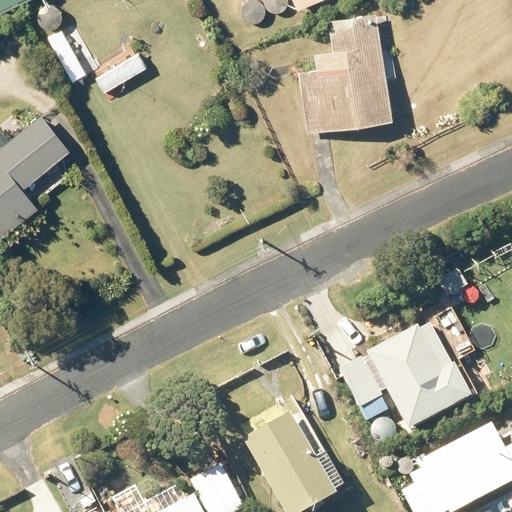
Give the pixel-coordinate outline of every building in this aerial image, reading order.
[(56,0),(51,0),(32,11),(44,34),(68,21),(56,0)] [(287,0),(238,0),(236,1),(248,29),(291,10),(287,0)] [(383,76),(393,75),(389,50),(379,51),(372,11),(325,18),(330,49),(311,52),(314,68),(296,71),(305,130),(389,117),(383,76)] [(145,67),(137,53),(94,77),(102,92),(145,67)] [(0,232),(34,205),(19,186),(66,148),(38,112),(6,138),(0,130),(0,232)] [(269,115),(240,117),(242,147),(270,146),(269,115)] [(455,269),(436,280),(445,295),(464,285),(455,269)] [(382,386),(405,427),(464,395),(426,324),(416,329),(413,324),(364,351),(377,374),(373,376),(379,387),(382,386)] [(337,368),(357,406),(360,405),(366,416),(383,407),(376,395),(379,394),(359,356),(337,368)] [(217,395),(201,402),(210,422),(226,414),(217,395)] [(330,488),(339,483),(321,451),(318,453),(295,413),(290,416),(288,412),(240,439),(281,511),(298,511),(333,493),(330,488)] [(407,475),(411,484),(399,490),(410,511),(441,511),(445,510),(445,511),(448,511),(511,478),(511,442),(502,448),(489,423),(423,458),(421,454),(412,459),(417,469),(407,475)] [(48,474),(68,511),(83,511),(97,505),(74,461),(48,474)] [(218,464),(188,480),(205,511),(233,511),(241,508),(218,464)] [(200,511),(191,493),(182,498),(175,484),(146,499),(152,511),(200,511)]
